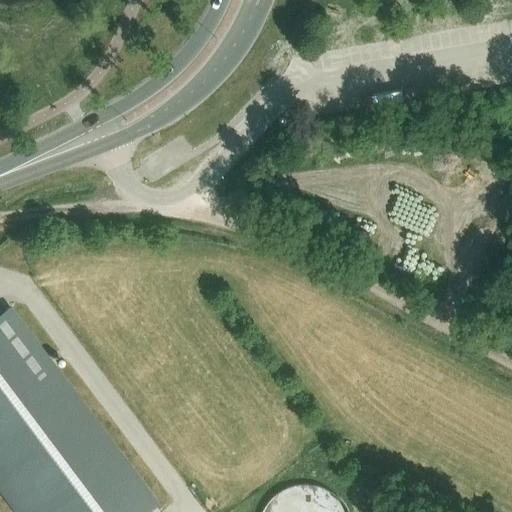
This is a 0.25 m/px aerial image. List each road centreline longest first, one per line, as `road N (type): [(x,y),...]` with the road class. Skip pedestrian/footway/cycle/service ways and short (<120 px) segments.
road 1 (track): [(511,361),(344,269),(160,202)]
road 2 (tertiary): [(91,137),(137,128),(196,88),(257,0)]
road 3 (tertiary): [(222,0),(179,64),(91,137)]
road 4 (track): [(160,202),(0,218)]
